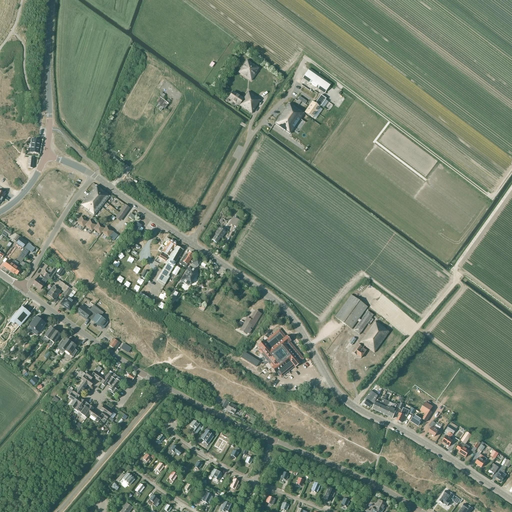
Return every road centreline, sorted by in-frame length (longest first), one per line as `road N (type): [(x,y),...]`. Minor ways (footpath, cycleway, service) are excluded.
road 1 (tertiary): [(511,500),(345,400),(277,302),(94,175)]
road 2 (unclassified): [(422,511),(164,385)]
road 3 (unknown): [(305,59),(488,195),(511,170)]
road 4 (track): [(511,187),(454,267),(455,283),(415,330)]
road 5 (secondary): [(45,153),(50,0)]
road 6 (unclassified): [(142,374),(21,288)]
road 7 (residential): [(21,288),(94,175)]
